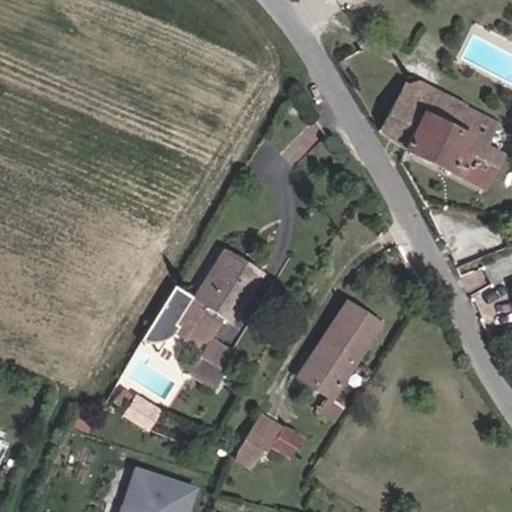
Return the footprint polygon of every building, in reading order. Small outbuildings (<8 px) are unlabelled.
[(380,79),(364,103),(382,133),(482,186),(498,153),(492,150),(496,140),(487,134),(494,119),(463,106),(458,101),(433,89),(419,111),(399,95),(380,79)] [(407,82),(399,95),(419,111),(433,89),(407,82)] [(147,349),(155,349),(177,345),(184,338),(196,342),(202,333),(207,336),(217,317),(225,322),(258,272),(220,249),(189,300),(171,290),(139,344),(147,349)] [(321,395),(312,410),(327,419),(337,403),(327,396),(374,319),(341,300),(294,378),(321,395)] [(207,388),(227,355),(202,340),(183,375),(207,388)] [(132,395),(125,417),(152,425),(158,403),(132,395)] [(250,409),(247,416),(235,436),(255,448),(271,421),(250,409)] [(182,511),(192,486),(130,466),(115,511),(182,511)]
